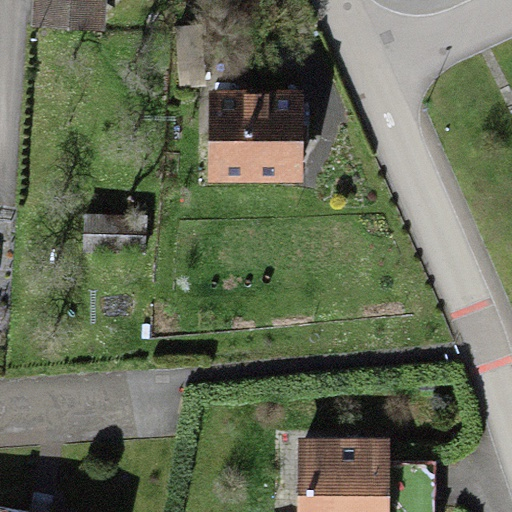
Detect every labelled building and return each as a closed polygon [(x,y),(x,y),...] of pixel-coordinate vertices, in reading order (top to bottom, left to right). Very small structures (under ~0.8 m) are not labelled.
[(24,0),(23,21),(89,26),(90,0),(24,0)] [(214,0),(216,25),(277,22),(275,0),(214,0)] [(168,29),(171,82),(192,81),(189,28),(168,29)] [(294,93),(210,92),(209,169),(293,170),(294,93)] [(297,442),(296,511),(426,511),(427,500),(377,500),(377,442),(297,442)] [(52,511),(0,501),(0,511),(52,511)]
